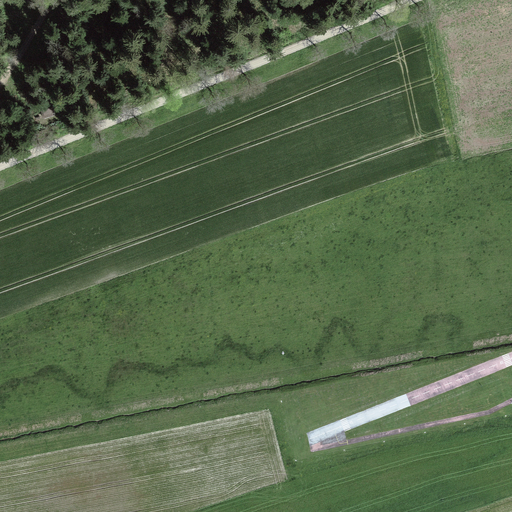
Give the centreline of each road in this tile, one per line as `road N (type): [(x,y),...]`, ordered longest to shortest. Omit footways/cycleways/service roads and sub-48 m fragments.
road 1 (track): [(408,0),(0,165)]
road 2 (track): [(316,434),(329,446),(511,401)]
